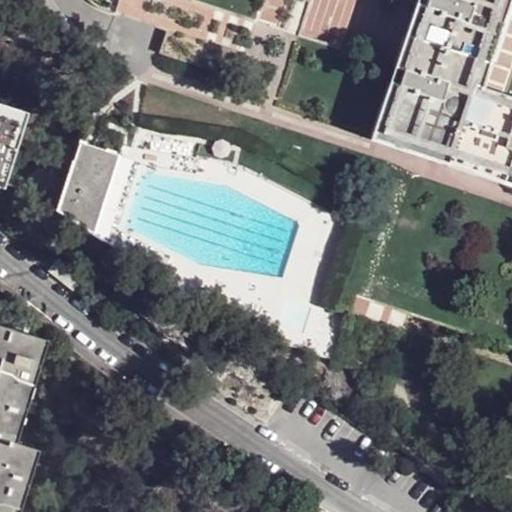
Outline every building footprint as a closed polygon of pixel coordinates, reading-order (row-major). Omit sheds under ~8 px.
[(390,133),(435,147),(443,125),(448,109),(456,86),(477,91),(507,0),(433,0),(431,6),(390,133)] [(511,102),(477,91),(469,116),(463,132),(456,155),(511,173),(511,102)] [(0,187),(4,188),(29,116),(0,105),(0,187)] [(463,132),(469,116),(448,109),(443,125),(463,132)] [(90,143),(85,141),(59,211),(92,240),(123,156),(90,143)] [(49,270),(74,290),(85,277),(59,257),(49,270)] [(0,437),(17,443),(49,342),(0,326),(0,437)] [(19,511),(40,451),(17,443),(0,437),(0,511),(19,511)]
